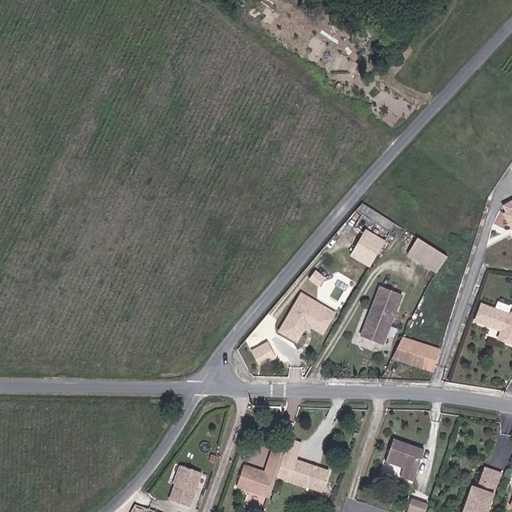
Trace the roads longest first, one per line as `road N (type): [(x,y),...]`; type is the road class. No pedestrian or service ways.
road 1 (unclassified): [(511,23),(391,151),(227,343),(201,387)]
road 2 (tertiary): [(201,387),(427,394),(511,405)]
road 3 (tertiary): [(0,384),(201,387)]
road 4 (unclassified): [(201,387),(184,423),(107,511)]
